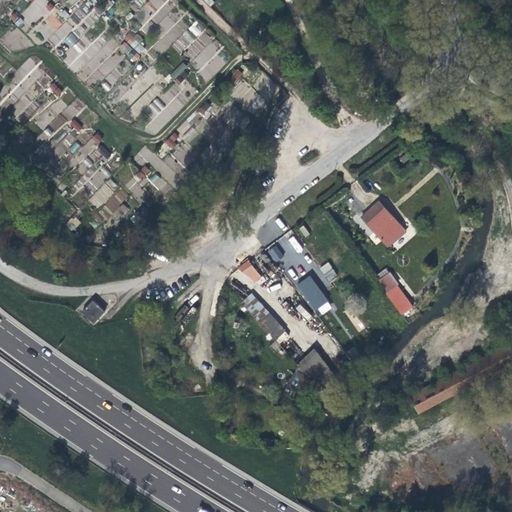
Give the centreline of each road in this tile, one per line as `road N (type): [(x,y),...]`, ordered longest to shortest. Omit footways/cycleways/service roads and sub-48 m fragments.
road 1 (motorway): [(273,511),(0,333)]
road 2 (track): [(0,47),(14,58),(41,50),(106,123),(153,139),(166,136),(246,51)]
road 3 (residential): [(462,63),(207,257)]
road 4 (motorway): [(0,375),(204,511)]
road 5 (track): [(194,0),(299,103)]
road 6 (track): [(511,193),(479,131),(470,69)]
road 7 (residential): [(207,382),(207,257)]
